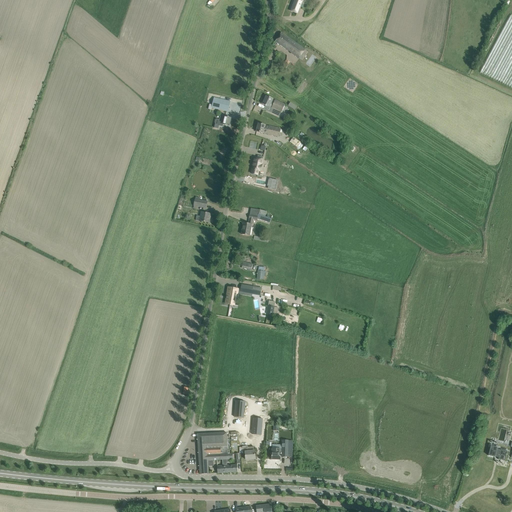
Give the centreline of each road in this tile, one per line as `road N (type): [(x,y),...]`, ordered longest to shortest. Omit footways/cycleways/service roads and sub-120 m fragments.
road 1 (unclassified): [(176,469),(267,0)]
road 2 (secondary): [(413,511),(318,491),(0,473)]
road 3 (unclassified): [(377,511),(299,499),(124,497),(0,485)]
road 4 (unclassified): [(176,469),(191,477),(360,487),(442,511)]
road 5 (unclassified): [(176,469),(0,451)]
